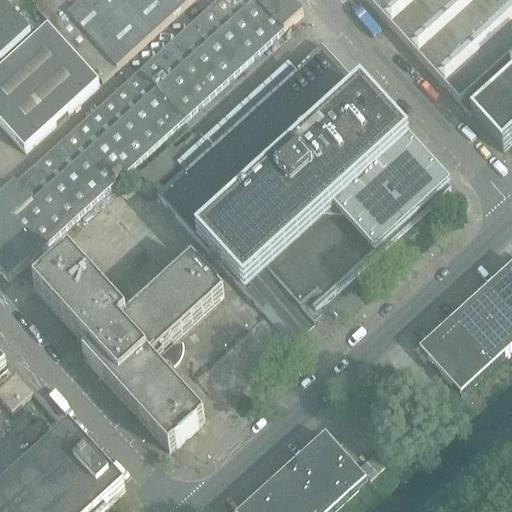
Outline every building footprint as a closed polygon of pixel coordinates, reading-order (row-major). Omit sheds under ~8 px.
[(287,0),(222,0),(0,201),(0,275),(9,285),(304,18),(287,0)] [(26,0),(104,86),(198,0),(26,0)] [(511,0),(362,0),(471,120),(503,155),(504,155),(504,154),(511,146),(511,0)] [(0,71),(41,35),(41,34),(35,28),(33,30),(20,16),(27,10),(20,2),(19,3),(10,11),(10,12),(7,15),(0,7),(0,71)] [(49,33),(0,76),(0,128),(26,157),(100,89),(49,33)] [(322,50),(231,133),(157,199),(262,315),(285,295),(300,312),(307,306),(316,315),(451,192),(322,50)] [(127,323),(70,261),(64,266),(40,287),(41,288),(35,293),(92,355),(84,362),(84,363),(85,363),(170,457),(176,451),(176,452),(200,431),(199,430),(205,425),(154,369),(155,368),(152,365),(155,362),(170,367),(175,351),(172,347),(224,299),(219,293),(220,293),(198,270),(192,264),(130,321),(130,320),(127,323)] [(511,271),(420,355),(451,389),(461,400),(511,354),(511,271)] [(0,395),(0,404),(12,418),(34,399),(17,380),(0,395)] [(0,502),(0,511),(110,511),(126,498),(71,438),(29,476),(0,502)] [(338,511),(367,486),(326,441),(247,511),(338,511)] [(374,459),(360,472),(370,484),(385,471),(384,470),(374,459)]
